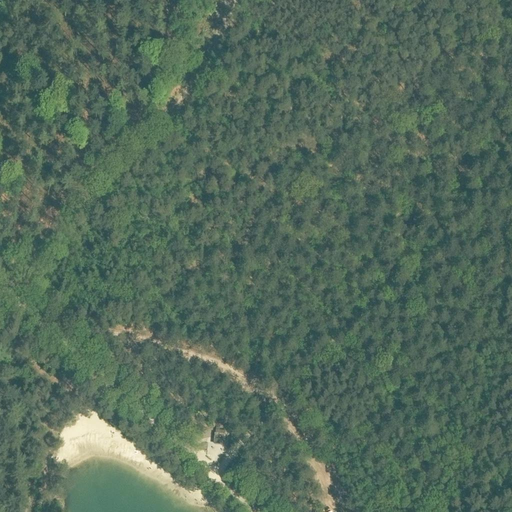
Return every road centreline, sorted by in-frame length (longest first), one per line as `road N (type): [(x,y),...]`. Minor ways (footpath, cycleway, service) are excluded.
road 1 (track): [(342,511),(312,451),(262,393),(125,337),(44,325),(1,290)]
road 2 (track): [(1,290),(254,0)]
